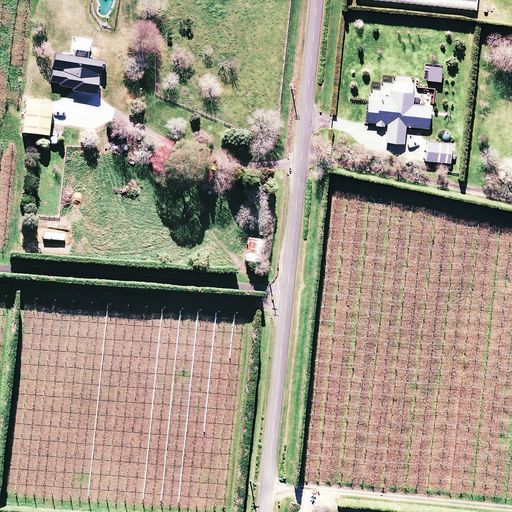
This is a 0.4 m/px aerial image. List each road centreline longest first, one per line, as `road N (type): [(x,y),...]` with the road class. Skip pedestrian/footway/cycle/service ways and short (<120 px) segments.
road 1 (unclassified): [(264,511),(315,0)]
road 2 (track): [(511,201),(299,156)]
